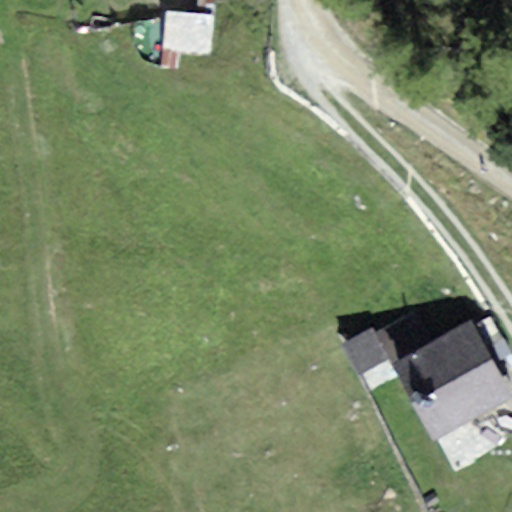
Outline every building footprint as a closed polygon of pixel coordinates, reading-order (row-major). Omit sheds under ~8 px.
[(217,15),(168,10),(166,47),(182,48),(214,51),(217,15)] [(182,48),(166,47),(164,66),(180,68),(182,48)] [(341,249),(301,272),(319,304),(360,280),(341,249)] [(391,358),(395,364),(436,342),(417,311),(377,332),(391,358)] [(395,364),(435,438),(511,396),(511,391),(474,321),(436,342),(395,364)] [(344,343),(360,376),(391,358),(377,332),(375,327),(344,343)]
